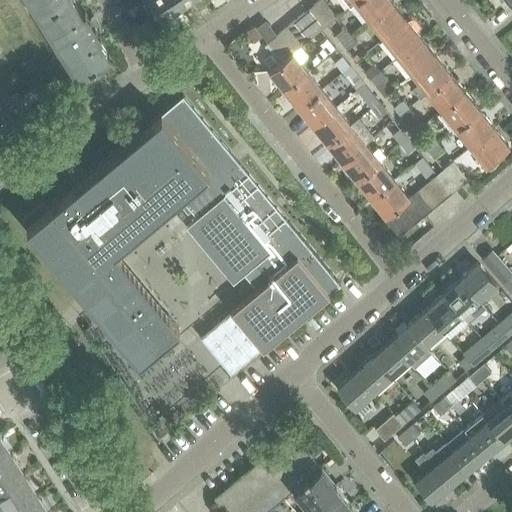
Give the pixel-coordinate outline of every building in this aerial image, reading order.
[(28,0),(38,15),(61,0),(28,0)] [(81,12),(73,0),(61,0),(38,15),(56,44),(91,22),(84,10),(81,12)] [(147,0),(161,20),(181,5),(177,0),(147,0)] [(326,25),(336,16),(322,0),(316,0),(310,6),(326,25)] [(355,0),(354,2),(368,20),(393,1),(392,0),(355,0)] [(368,20),(383,38),(407,18),(393,1),(368,20)] [(305,10),(286,25),(301,45),(320,29),(305,10)] [(383,38),(397,56),(421,36),(407,18),(383,38)] [(100,36),(91,22),(56,44),(77,76),(108,56),(97,38),(100,36)] [(266,41),(281,60),(292,52),(301,45),(286,25),(266,41)] [(334,35),(340,43),(350,35),(344,27),(334,35)] [(356,42),(350,35),(340,43),(346,50),(356,42)] [(397,56),(412,74),(436,54),(421,36),(397,56)] [(327,38),(320,44),(327,53),(335,47),(327,38)] [(267,71),(283,90),(307,70),(306,69),(312,64),(305,56),(299,61),(292,52),(281,60),(267,71)] [(420,97),(426,92),(450,73),(436,54),(412,74),(418,82),(412,87),(420,97)] [(334,63),(341,72),(349,66),(342,56),(334,63)] [(363,72),(369,79),(378,71),(373,64),(363,72)] [(356,75),(349,66),(341,72),(349,81),(356,75)] [(283,90),(297,108),(321,89),(307,70),(283,90)] [(384,79),(378,71),(369,79),(374,86),(384,79)] [(426,92),(441,111),(465,91),(450,73),(426,92)] [(356,90),(367,103),(375,97),(364,84),(356,90)] [(387,85),(379,92),(383,97),(391,90),(387,85)] [(297,108),(312,126),(336,106),(321,89),(297,108)] [(441,111),(455,129),(480,109),(465,91),(441,111)] [(137,359),(178,325),(113,249),(178,194),(183,199),(178,203),(186,212),(190,208),(195,214),(190,219),(237,275),(242,271),(256,287),(230,309),(236,317),(206,342),(230,372),(261,346),(262,348),(340,283),(182,94),(47,207),(41,200),(20,218),(137,359)] [(385,111),(375,97),(367,103),(378,117),(385,111)] [(392,108),(397,115),(407,107),(402,100),(392,108)] [(312,126),(326,144),(350,125),(349,123),(336,106),(312,126)] [(413,115),(407,107),(397,115),(403,123),(413,115)] [(455,129),(469,146),(494,127),(480,109),(455,129)] [(358,116),(349,123),(350,125),(326,144),(341,162),(365,142),(373,135),(358,116)] [(508,145),(494,127),(469,146),(484,164),(508,145)] [(391,134),(399,144),(407,137),(399,128),(391,134)] [(420,144),(426,151),(436,143),(430,136),(420,144)] [(414,147),(407,137),(399,144),(407,153),(414,147)] [(371,150),(365,142),(341,162),(355,180),(379,160),(386,155),(378,145),(371,150)] [(442,151),(436,143),(426,151),(432,159),(442,151)] [(421,156),(413,162),(425,176),(433,170),(421,156)] [(355,180),(369,198),(393,178),(379,160),(355,180)] [(456,188),(467,179),(451,160),(440,169),(456,188)] [(436,173),(426,181),(442,200),(451,193),(436,173)] [(397,236),(414,223),(398,203),(408,196),(393,178),(369,198),(379,210),(378,211),(382,216),(397,236)] [(426,181),(417,189),(432,208),(442,200),(426,181)] [(417,189),(408,196),(423,215),(432,208),(417,189)] [(408,196),(398,203),(414,223),(423,215),(408,196)] [(481,259),(501,282),(510,274),(511,272),(492,249),(481,259)] [(476,261),(458,277),(477,298),(495,283),(476,261)] [(511,285),(511,275),(510,274),(501,282),(508,289),(511,285)] [(458,277),(441,292),(460,314),(477,298),(458,277)] [(441,292),(423,308),(442,329),(449,336),(466,321),(460,314),(441,292)] [(423,308),(406,323),(425,345),(442,329),(423,308)] [(511,315),(501,325),(509,333),(511,330),(511,315)] [(431,352),(425,345),(406,323),(389,338),(408,360),(414,367),(431,352)] [(501,340),(509,333),(501,325),(494,331),(501,340)] [(389,338),(372,354),(390,375),(408,360),(389,338)] [(511,353),(511,351),(511,339),(511,338),(503,345),(511,353)] [(473,348),(466,355),(473,363),(480,357),(473,348)] [(372,354),(354,369),(373,391),(390,375),(372,354)] [(465,370),(473,363),(466,355),(458,361),(465,370)] [(483,362),(475,368),(483,377),(490,370),(483,362)] [(475,384),(483,377),(475,368),(468,375),(475,384)] [(355,407),(373,391),(354,369),(336,385),(355,407)] [(447,370),(435,381),(442,389),(455,379),(447,370)] [(430,400),(442,389),(435,381),(422,391),(430,400)] [(511,387),(500,398),(505,404),(511,412),(511,387)] [(448,392),(441,398),(448,407),(456,400),(448,392)] [(439,414),(448,407),(441,398),(432,405),(439,414)] [(500,398),(481,413),(503,439),(511,431),(511,412),(505,404),(500,398)] [(412,400),(394,415),(402,424),(419,409),(412,400)] [(384,439),(402,424),(394,415),(392,413),(375,429),(384,439)] [(481,413),(464,428),(485,454),(503,439),(481,413)] [(412,422),(405,429),(412,438),(419,431),(412,422)] [(463,427),(445,442),(468,469),(485,454),(464,428),(463,427)] [(226,511),(262,511),(291,488),(291,487),(319,464),(312,456),(315,453),(295,429),(213,496),(226,511)] [(404,444),(412,438),(405,429),(396,436),(404,444)] [(0,463),(12,456),(0,436),(0,463)] [(424,453),(433,463),(450,483),(468,469),(445,442),(445,441),(434,450),(432,446),(424,453)] [(433,463),(424,453),(423,451),(414,458),(424,470),(414,479),(431,499),(450,483),(433,463)] [(0,463),(0,491),(25,476),(12,456),(0,463)] [(291,488),(306,506),(335,483),(319,464),(291,487),(291,488)] [(0,491),(0,509),(1,511),(13,511),(38,496),(25,476),(0,491)] [(306,506),(310,511),(336,511),(350,501),(335,483),(306,506)] [(13,511),(48,511),(38,496),(13,511)] [(336,511),(358,511),(350,501),(336,511)]
